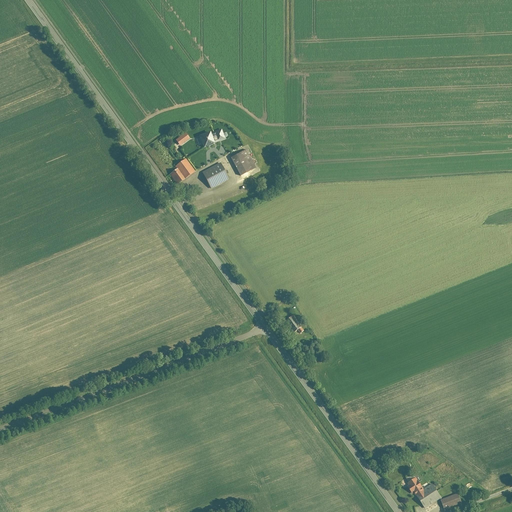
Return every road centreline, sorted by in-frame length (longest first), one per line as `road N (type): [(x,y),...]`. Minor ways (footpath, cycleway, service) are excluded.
road 1 (tertiary): [(27,0),(265,328)]
road 2 (residential): [(265,328),(0,428)]
road 3 (tertiary): [(265,328),(397,511)]
